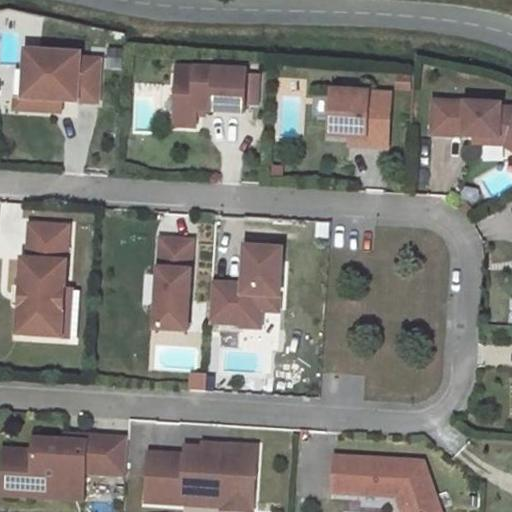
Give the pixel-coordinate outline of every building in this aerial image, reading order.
[(123,49),(109,48),(108,67),(122,68),(123,49)] [(80,54),(27,51),(26,70),(25,98),(62,100),(98,102),(101,60),(80,59),(80,54)] [(194,79),(177,79),(174,126),(196,127),(197,110),(245,113),(246,69),(194,68),(194,79)] [(177,68),(177,79),(194,79),(194,68),(177,68)] [(25,98),(26,70),(18,70),(16,110),(62,112),(62,100),(25,98)] [(330,136),(350,137),(366,139),(366,147),(388,148),(391,94),(333,91),(330,136)] [(502,105),(434,101),(432,135),(473,137),(507,139),(511,142),(511,108),(502,108),(502,105)] [(350,137),(350,146),(366,147),(366,139),(350,137)] [(473,137),(473,144),(504,146),(511,150),(511,142),(507,139),(473,137)] [(312,240),(326,241),(327,224),(312,223),(312,240)] [(69,228),(31,226),(28,260),(24,260),(22,288),(21,307),(19,335),(62,338),(65,290),(69,228)] [(193,241),(161,239),(155,329),(187,331),(193,241)] [(283,249),(246,247),(244,285),(213,283),(210,323),(242,325),(243,310),(279,312),(283,249)] [(13,307),(21,307),(22,288),(15,287),(13,307)] [(72,291),(65,290),(62,338),(69,338),(72,291)] [(243,310),(242,325),(242,327),(278,329),(279,312),(243,310)] [(33,452),(3,450),(1,495),(32,497),(32,485),(84,488),(85,473),(126,476),(128,439),(86,437),(86,443),(65,441),(35,439),(33,452)] [(227,445),(203,444),(203,448),(204,448),(204,451),(226,452),(227,445)] [(185,455),(150,453),(146,502),(183,505),(184,490),(216,492),(223,500),(223,507),(223,510),(253,511),(257,447),(227,445),(226,452),(204,451),(204,448),(203,448),(186,447),(185,455)] [(335,458),(333,493),(398,496),(403,511),(440,511),(423,462),(335,458)] [(84,488),(32,485),(32,497),(83,500),(84,488)] [(184,490),(183,505),(223,507),(223,500),(216,492),(184,490)]
